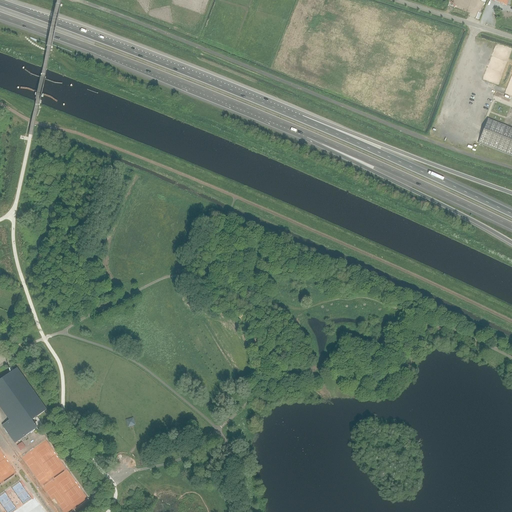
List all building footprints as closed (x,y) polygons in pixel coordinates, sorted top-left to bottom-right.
[(511,128),(488,119),(479,143),(511,156),(511,128)] [(32,420),(47,410),(17,368),(0,380),(0,406),(9,420),(2,425),(15,443),(37,428),(32,420)] [(134,417),(127,419),(129,427),(136,425),(134,417)] [(236,425),(235,424),(239,421),(237,419),(230,424),(233,427),(236,425)] [(21,451),(27,447),(23,441),(17,445),(21,451)] [(184,459),(179,461),(183,470),(188,467),(184,459)]
